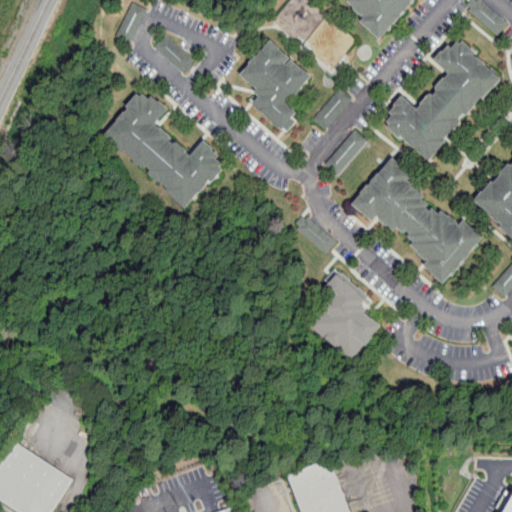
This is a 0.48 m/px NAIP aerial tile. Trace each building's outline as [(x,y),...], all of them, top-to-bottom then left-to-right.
[(345,0),(366,16),(361,23),(383,40),(414,0),(345,0)] [(497,36),(507,24),(481,0),(475,0),(467,9),(497,36)] [(147,10),(133,3),(117,36),(131,43),(147,10)] [(155,46),(185,76),(197,64),(166,35),(155,46)] [(313,76),(271,39),(240,74),(258,90),(249,101),(285,132),(300,115),(289,104),(313,76)] [(500,74),(456,40),(438,64),(448,72),(420,108),(405,97),(384,124),(432,162),(500,74)] [(353,99),(339,87),(314,118),(327,130),(353,99)] [(103,136),(189,208),(228,161),(204,141),(193,155),(157,124),(169,110),(143,89),(103,136)] [(368,140),(355,129),(326,164),(338,175),(368,140)] [(485,237),(465,220),(460,225),(459,224),(460,222),(450,215),(449,216),(443,210),(440,213),(434,208),(431,210),(428,208),(430,204),(424,199),(426,196),(419,190),(421,188),(411,181),(410,182),(409,180),(414,175),(394,158),(353,205),(375,222),(379,218),(388,227),(389,225),(396,231),(399,228),(415,242),(412,245),(419,251),(418,253),(426,260),(428,259),(429,260),(425,266),(445,284),(485,237)] [(511,158),(475,203),(511,233),(511,158)] [(326,255),(337,243),(307,215),(296,227),(326,255)] [(511,289),(511,265),(493,284),(505,296),(511,289)] [(353,361),(383,326),(366,311),(375,301),(337,268),(322,285),(333,295),(309,324),(353,361)] [(0,500),(19,511),(56,511),(77,479),(22,445),(0,480),(0,500)] [(307,511),(355,511),(337,461),(295,477),(307,511)]
